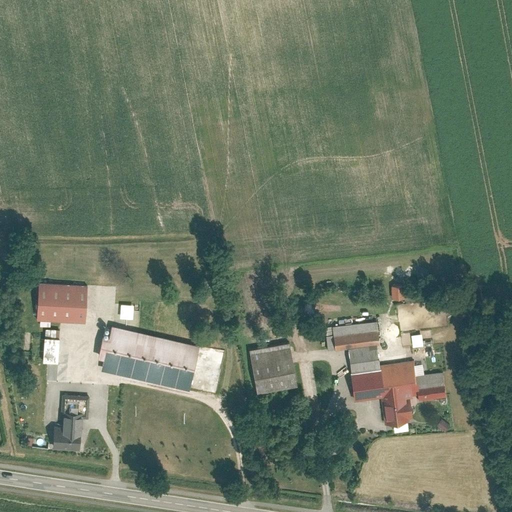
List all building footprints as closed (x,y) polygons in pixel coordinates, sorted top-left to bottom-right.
[(86,284),(38,282),(36,319),(84,321),(86,284)] [(391,285),(392,298),(404,297),(403,284),(391,285)] [(331,326),(333,336),(377,330),(375,319),(331,326)] [(198,344),(111,324),(108,336),(102,334),(96,356),(104,358),(101,369),(188,389),(198,344)] [(45,328),(44,336),(58,337),(59,329),(45,328)] [(335,348),(347,346),(376,342),(378,341),(377,330),(333,336),(335,348)] [(44,336),(33,335),(31,360),(57,361),(58,337),(44,336)] [(423,335),(414,336),(415,346),(424,345),(423,335)] [(296,383),(287,341),(248,349),(257,391),(296,383)] [(347,346),(351,373),(380,368),(379,364),(376,342),(347,346)] [(351,373),(354,399),(381,395),(385,423),(393,421),(407,420),(408,419),(408,416),(411,416),(408,394),(416,393),(416,390),(417,389),(415,375),(414,364),(413,359),(379,364),(380,368),(351,373)] [(422,363),(414,364),(415,375),(424,373),(422,363)] [(424,373),(415,375),(417,389),(445,386),(443,371),(424,373)] [(416,393),(417,399),(440,396),(446,395),(445,386),(417,389),(416,390),(416,393)] [(63,394),(63,411),(81,412),(81,416),(87,416),(88,395),(63,394)] [(63,411),(62,427),(79,428),(81,428),(81,416),(81,412),(63,411)] [(442,418),(437,425),(445,430),(450,424),(442,418)] [(394,431),(408,429),(407,420),(393,421),(394,431)] [(62,427),(53,426),(52,447),(78,448),(79,428),(62,427)]
